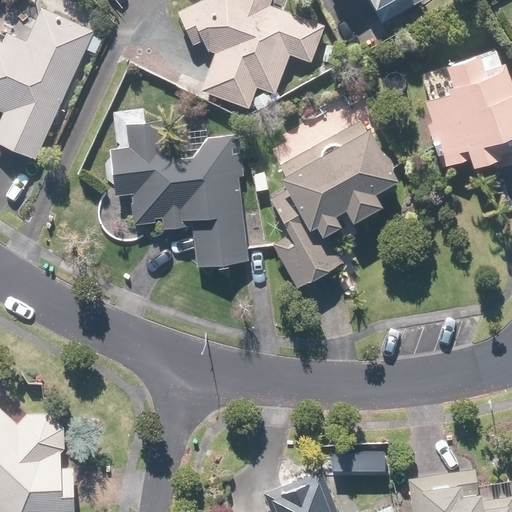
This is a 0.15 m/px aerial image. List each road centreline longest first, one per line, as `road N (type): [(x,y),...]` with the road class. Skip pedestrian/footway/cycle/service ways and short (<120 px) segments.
road 1 (residential): [(183,372),(276,385),(383,384),(471,373),(511,353)]
road 2 (residential): [(0,271),(183,372)]
road 3 (residential): [(183,372),(157,511)]
